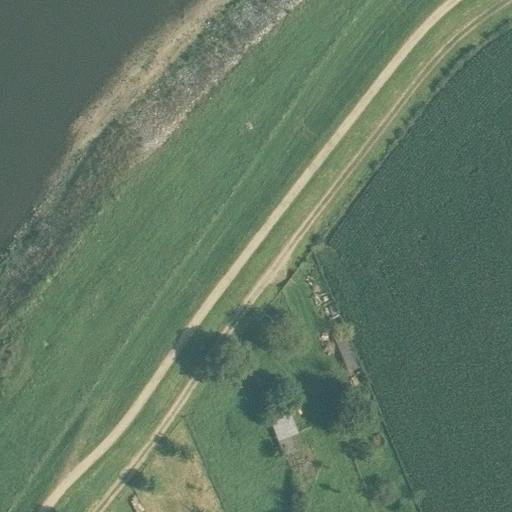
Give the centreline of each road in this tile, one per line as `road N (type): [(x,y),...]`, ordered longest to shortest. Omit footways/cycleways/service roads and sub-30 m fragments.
road 1 (track): [(43,511),(64,479),(110,441),(410,40),(456,0)]
road 2 (track): [(96,511),(440,54),(508,0)]
